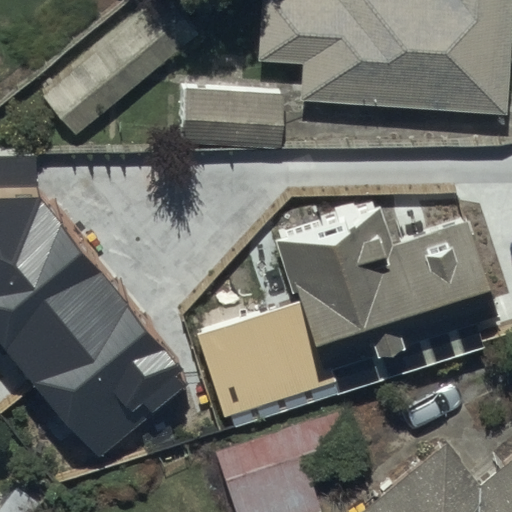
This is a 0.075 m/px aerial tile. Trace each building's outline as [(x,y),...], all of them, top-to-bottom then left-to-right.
[(73,120),(194,19),(177,0),(124,0),(53,60),(59,68),(42,83),(73,120)] [(504,91),(507,0),(256,0),(255,39),(294,41),(291,128),(374,132),(375,96),(433,98),(434,88),(504,91)] [(277,77),(179,75),(178,137),(281,139),(282,101),(276,101),(277,77)] [(374,188),(269,221),(289,284),(193,315),(219,394),(327,359),(325,351),(496,297),(465,199),(385,225),(374,188)] [(162,201),(70,230),(97,317),(190,288),(162,201)] [(128,402),(49,428),(61,465),(140,439),(128,402)] [(511,511),(511,431),(477,462),(438,418),(338,505),(343,511),(511,511)] [(304,456),(230,480),(240,511),(272,511),(317,497),(304,456)]
